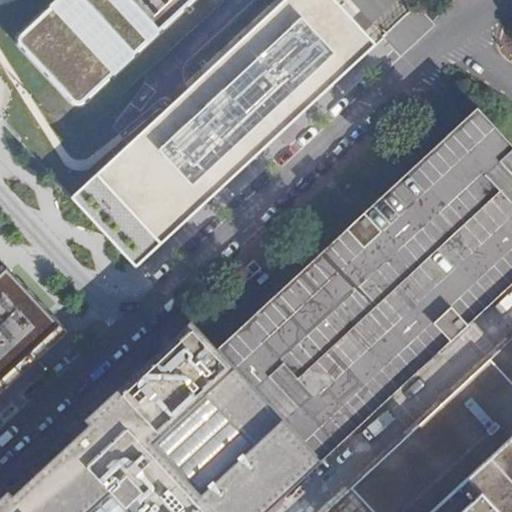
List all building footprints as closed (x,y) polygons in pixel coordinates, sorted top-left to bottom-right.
[(67,0),(22,43),(82,109),(195,0),(67,0)] [(379,31),(348,0),(276,0),(177,93),(74,191),(138,258),(379,31)] [(316,454),(321,459),(359,424),(366,417),(432,356),(438,350),(445,344),(480,311),(487,304),(495,297),(511,281),(511,143),(477,107),(458,125),(452,130),(388,190),(382,196),(313,260),(307,265),(238,329),(232,335),(217,349),(316,454)] [(450,126),(452,130),(458,125),(456,121),(450,126)] [(379,192),(382,196),(388,190),(385,186),(379,192)] [(304,262),(307,265),(313,260),(310,257),(304,262)] [(0,383),(65,324),(9,264),(0,272),(0,383)] [(497,300),(495,297),(487,304),(490,307),(497,300)] [(490,307),(487,304),(480,311),(483,314),(490,307)] [(182,366),(163,346),(0,497),(0,511),(265,511),(294,486),(288,480),(316,454),(217,349),(191,320),(169,341),(188,361),(182,366)] [(229,332),(232,335),(238,329),(235,326),(229,332)] [(511,511),(511,337),(323,511),(511,511)] [(438,350),(441,353),(447,347),(445,344),(438,350)] [(438,350),(432,356),(434,359),(441,353),(438,350)] [(366,417),(359,424),(362,427),(368,420),(366,417)]
